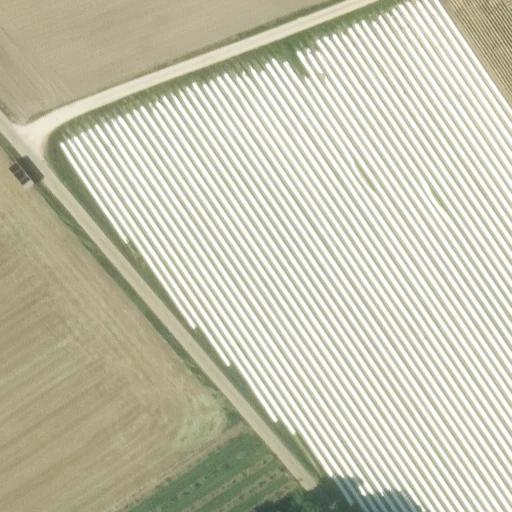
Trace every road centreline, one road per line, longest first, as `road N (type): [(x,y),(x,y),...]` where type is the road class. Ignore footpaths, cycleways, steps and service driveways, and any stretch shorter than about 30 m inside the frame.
road 1 (unclassified): [(329,511),(0,122)]
road 2 (track): [(17,142),(379,0)]
